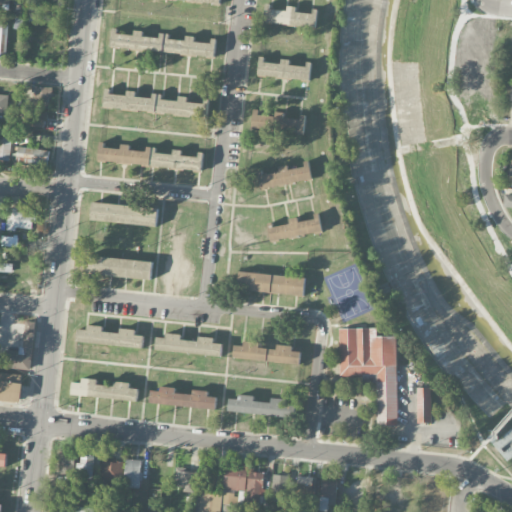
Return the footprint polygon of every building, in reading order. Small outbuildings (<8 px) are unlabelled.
[(287,10),(265,7),(264,23),(316,28),(318,13),(296,11),(296,7),(287,6),(287,10)] [(14,29),(22,30),(23,19),(15,18),(14,29)] [(0,57),(6,57),(8,24),(0,24),(0,57)] [(111,48),(215,57),(216,42),(195,41),(195,36),(186,36),(186,41),(169,39),(169,34),(160,33),(159,38),(142,36),(143,31),(134,30),(134,34),(112,32),(111,48)] [(310,81),(311,66),(290,64),(290,60),(281,59),(281,62),(259,61),(258,76),(310,81)] [(49,87),(35,87),(35,111),(27,111),(26,127),(48,127),(49,87)] [(103,108),(207,118),(209,102),(179,100),(179,102),(162,100),(162,94),(152,94),(152,99),(135,97),(136,91),(126,91),(126,94),(105,92),(103,108)] [(0,113),(7,114),(9,96),(0,94),(0,113)] [(304,133),(305,119),(284,117),(284,113),(275,112),(275,115),(253,113),(252,129),(304,133)] [(0,160),(10,161),(11,138),(0,137),(0,160)] [(98,162),(202,171),(203,156),(182,154),(182,151),(173,150),(173,155),(156,153),(157,148),(146,147),(146,152),(130,150),(130,145),(120,144),(120,147),(99,146),(98,162)] [(47,168),(49,151),(18,147),(15,163),(47,168)] [(312,180),(310,165),(287,169),(263,173),(262,171),(257,172),(260,189),(312,180)] [(511,194),(504,194),(503,207),(511,207),(511,212),(511,215),(511,194)] [(157,225),(158,207),(92,203),(91,222),(157,225)] [(35,213),(16,212),(16,208),(7,207),(7,229),(34,230),(35,213)] [(270,240),(322,233),(320,217),(298,220),(297,218),(288,219),(289,223),(268,226),(270,240)] [(151,280),(153,262),(87,255),(85,273),(151,280)] [(0,271),(12,272),(12,264),(0,263),(0,271)] [(305,277),(238,273),(237,291),(304,295),(305,277)] [(32,370),(34,322),(25,322),(24,351),(4,350),(3,368),(32,370)] [(143,348),(144,336),(136,335),(136,330),(120,329),(120,333),(102,332),(103,326),(87,325),(87,330),(78,329),(77,343),(143,348)] [(396,336),(377,337),(377,328),(339,329),(340,376),(376,376),(377,425),(398,425),(396,336)] [(222,344),(214,343),(214,338),(199,337),(198,342),(181,340),(181,335),(166,333),(165,338),(156,337),(155,350),(221,357),(222,344)] [(233,358),(300,365),(301,352),(292,351),(292,346),(277,345),(276,350),(259,348),(260,343),(244,341),(243,346),(234,345),(233,358)] [(22,374),(0,373),(0,401),(21,402),(22,374)] [(139,389),(130,389),(130,383),(113,382),(113,386),(97,385),(97,380),(81,378),(81,383),(72,382),(71,396),(138,400),(139,389)] [(216,410),(217,397),(208,397),(209,391),(192,390),(192,395),(176,393),(176,388),(160,386),(160,391),(151,390),(149,403),(216,410)] [(431,423),(431,389),(417,388),(417,423),(431,423)] [(295,417),(296,406),(287,405),(288,400),(271,399),(271,402),(254,401),(255,396),(238,395),(238,399),(229,399),(228,413),(295,417)] [(74,454),(60,453),(59,474),(73,475),(74,454)] [(93,479),(94,455),(78,455),(77,479),(93,479)] [(140,489),(141,460),(126,460),(124,488),(140,489)] [(121,483),(122,462),(102,461),(101,482),(121,483)] [(196,470),(176,469),(175,487),(183,488),(183,492),(195,493),(196,470)] [(237,505),(238,492),(246,493),(247,469),(224,469),(222,504),(237,505)] [(263,473),(248,472),(247,501),(262,501),(263,473)] [(289,476),(273,475),(270,500),(292,502),(294,482),(288,482),(289,476)] [(298,502),(313,503),(315,477),(299,477),(298,502)] [(320,511),(328,511),(328,505),(337,505),(337,480),(321,480),(320,511)] [(371,505),(386,506),(387,486),(372,485),(371,505)] [(220,511),(222,495),(200,494),(198,511),(220,511)]
